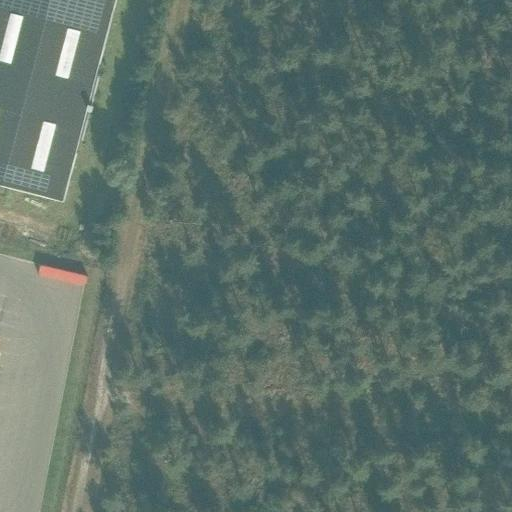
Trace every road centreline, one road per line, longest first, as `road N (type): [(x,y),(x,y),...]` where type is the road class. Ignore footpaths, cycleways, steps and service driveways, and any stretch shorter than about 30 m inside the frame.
road 1 (track): [(511,434),(100,397)]
road 2 (track): [(123,260),(179,0)]
road 3 (track): [(123,260),(76,511)]
